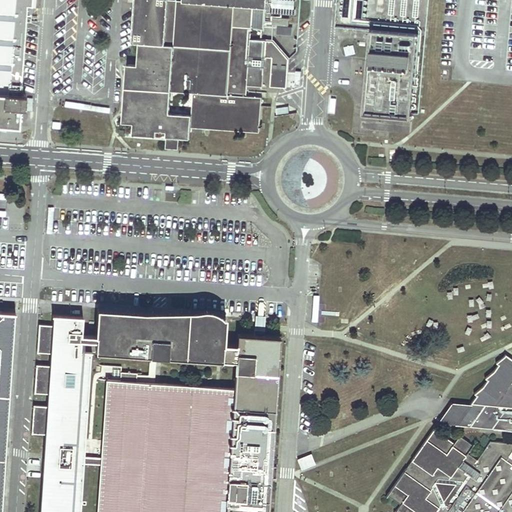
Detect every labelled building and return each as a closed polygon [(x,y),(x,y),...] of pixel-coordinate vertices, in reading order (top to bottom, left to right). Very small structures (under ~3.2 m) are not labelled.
[(0,0),(0,129),(5,131),(5,125),(18,126),(20,107),(24,107),(25,94),(21,94),(26,22),(30,22),(31,0),(0,0)] [(135,0),(133,42),(140,43),(139,65),(127,64),(124,110),(135,111),(134,122),(133,134),(157,135),(157,130),(179,131),(178,137),(190,138),(191,127),(259,131),(262,97),(246,96),(247,85),(263,86),(265,57),(273,57),(271,86),(287,87),(289,59),(273,41),(251,39),(251,28),(264,29),(265,0),(184,0),(185,0),(183,0),(135,0)] [(418,34),(372,30),(365,111),(363,111),(362,128),(411,132),(413,115),(411,115),(418,34)] [(117,68),(56,59),(51,90),(97,96),(113,98),(114,91),(120,92),(122,76),(120,76),(116,75),(117,68)] [(135,111),(124,110),(123,121),(134,122),(135,111)] [(58,128),(84,132),(85,118),(61,115),(58,128)] [(96,335),(96,351),(150,355),(150,354),(156,355),(220,359),(236,360),(234,388),(136,381),(136,380),(136,375),(136,373),(121,371),(120,380),(107,379),(102,457),(102,465),(97,511),(268,511),(271,478),(276,478),(276,473),(276,469),(276,467),(272,466),(281,336),(264,335),(264,330),(259,330),(254,330),(254,334),(237,333),(236,345),(224,343),(226,316),(162,312),(97,308),(96,335)] [(0,511),(3,511),(8,453),(17,312),(0,311),(0,511)] [(96,335),(81,334),(83,317),(53,314),(52,325),(40,324),(39,324),(37,352),(38,352),(50,353),(49,365),(37,364),(36,364),(34,393),(35,393),(35,392),(47,393),(46,406),(34,405),(34,404),(33,404),(31,433),(33,433),(45,434),(43,455),(48,455),(47,459),(43,459),(39,511),(80,511),(84,463),(102,465),(102,457),(84,456),(91,350),(96,351),(96,335)] [(136,375),(136,380),(154,382),(156,355),(150,354),(149,374),(147,375),(136,375)] [(511,511),(511,382),(511,383),(511,382),(511,358),(506,354),(498,361),(496,362),(499,364),(494,371),(485,377),(488,379),(483,387),(474,393),(477,395),(471,404),(453,402),(438,421),(457,426),(511,429),(511,442),(491,440),(477,459),(468,452),(473,444),(460,435),(454,443),(434,428),(388,494),(401,503),(396,511),(397,511),(511,511)]
